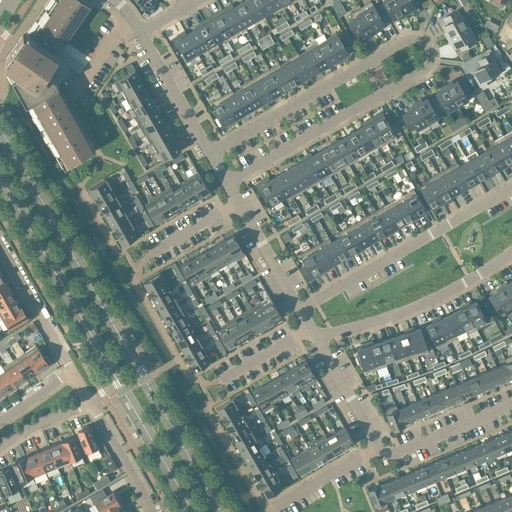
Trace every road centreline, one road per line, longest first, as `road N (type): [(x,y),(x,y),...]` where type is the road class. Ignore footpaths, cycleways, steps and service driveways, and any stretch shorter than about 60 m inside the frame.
road 1 (residential): [(227,183),(428,68),(427,44),(405,39),(210,152)]
road 2 (secondary): [(217,511),(0,130)]
road 3 (secondary): [(0,174),(193,511)]
road 4 (residential): [(511,187),(298,309)]
road 5 (residential): [(314,336),(414,307),(511,249)]
road 6 (residential): [(72,374),(0,246)]
road 7 (residential): [(142,32),(210,152)]
road 8 (residential): [(381,452),(511,406)]
road 9 (residential): [(314,336),(381,452)]
road 10 (residential): [(381,452),(271,508)]
road 11 (residential): [(151,511),(90,405)]
